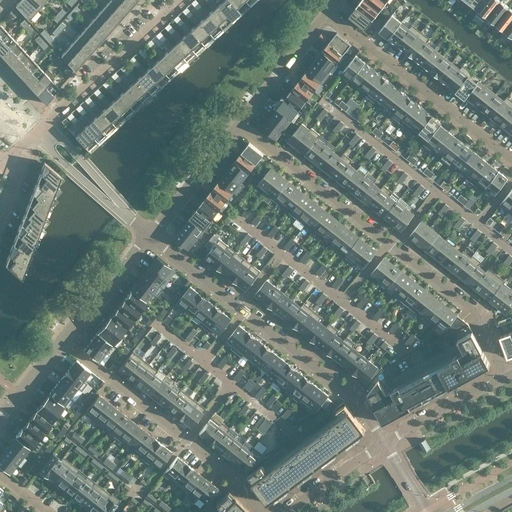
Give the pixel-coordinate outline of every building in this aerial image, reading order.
[(37,11),(25,0),(20,0),(15,6),(29,21),(37,11)] [(45,3),(41,0),(25,0),(37,11),(45,3)] [(130,6),(122,0),(110,0),(109,2),(123,14),(124,15),(132,7),(131,6),(130,6)] [(231,21),(217,6),(212,0),(209,0),(207,2),(213,10),(208,14),(208,15),(221,30),(231,21)] [(240,13),(227,0),(220,0),(222,1),(217,6),(231,21),(240,13)] [(248,5),(243,0),(227,0),(240,13),(248,5)] [(380,11),(365,0),(362,0),(357,7),(373,20),(380,11)] [(387,3),(383,0),(365,0),(380,11),(387,3)] [(476,15),(487,0),(473,0),(470,4),(479,11),(476,15)] [(484,22),(501,1),(499,0),(487,0),(476,15),(484,22)] [(496,25),(509,8),(501,1),(484,22),(485,22),(488,18),(496,25)] [(123,14),(109,2),(101,10),(116,23),(116,22),(117,23),(124,15),(123,14)] [(75,15),(80,10),(75,7),(71,12),(75,15)] [(221,30),(208,15),(208,14),(202,7),(198,11),(204,18),(199,22),(199,23),(213,38),(221,30)] [(373,20),(357,7),(349,17),(365,30),(373,20)] [(501,35),(511,21),(511,10),(509,8),(496,25),(504,31),(501,35)] [(19,15),(13,9),(10,13),(15,19),(19,15)] [(62,18),(66,13),(62,9),(57,14),(62,18)] [(116,23),(101,10),(94,18),(109,31),(109,30),(110,31),(117,23),(116,22),(116,23)] [(70,21),(75,15),(71,12),(66,17),(70,21)] [(57,23),(62,18),(57,14),(53,19),(57,23)] [(213,38),(199,23),(199,22),(193,15),(189,19),(195,26),(191,30),(190,31),(204,46),(213,38)] [(388,39),(401,22),(392,15),(379,32),(388,39)] [(109,31),(94,18),(87,26),(102,39),(102,38),(103,39),(110,31),(109,30),(109,31)] [(29,25),(24,20),(20,24),(24,29),(29,25)] [(510,42),(511,38),(511,21),(501,35),(510,42)] [(396,45),(409,29),(401,22),(388,39),(396,45)] [(61,32),(65,26),(61,23),(57,28),(61,32)] [(204,46),(190,31),(191,30),(184,23),(180,27),(186,34),(182,38),(181,39),(195,54),(204,46)] [(33,30),(29,25),(24,29),(29,34),(33,30)] [(405,52),(421,32),(412,25),(409,29),(396,45),(405,52)] [(102,39),(87,26),(80,34),(94,47),(95,46),(96,47),(103,39),(102,38),(102,39)] [(56,37),(61,32),(57,28),(52,33),(56,37)] [(49,35),(48,34),(44,30),(40,34),(45,39),(49,35)] [(195,54),(181,39),(182,38),(175,31),(171,35),(178,42),(173,46),(172,47),(186,62),(195,54)] [(426,42),(427,43),(430,39),(421,32),(405,52),(413,59),(426,42)] [(0,54),(1,56),(15,41),(7,33),(0,40),(0,54)] [(337,33),(337,34),(329,43),(344,54),(351,45),(337,33)] [(94,47),(80,34),(73,42),(87,55),(88,55),(89,55),(96,47),(95,46),(94,47)] [(53,40),(50,36),(49,35),(45,39),(49,44),(53,40)] [(43,41),(39,36),(35,40),(39,45),(43,41)] [(186,62),(172,47),(173,46),(166,39),(162,43),(169,50),(164,54),(164,55),(177,70),(186,62)] [(8,64),(22,49),(15,41),(1,56),(8,64)] [(48,46),(43,41),(39,45),(44,50),(48,46)] [(87,55),(73,42),(67,49),(82,63),(89,55),(88,55),(87,55)] [(422,66),(435,49),(427,43),(426,42),(413,59),(422,66)] [(344,54),(329,43),(322,52),(336,64),(344,54)] [(177,70),(164,55),(164,54),(158,47),(153,51),(160,58),(155,63),(168,78),(177,70)] [(16,72),(29,57),(22,49),(8,64),(16,72)] [(82,63),(67,49),(61,56),(75,71),(82,63)] [(430,72),(443,56),(435,49),(422,66),(430,72)] [(58,57),(53,52),(49,56),(54,61),(58,57)] [(336,64),(322,52),(314,62),(329,73),(336,64)] [(168,78),(155,63),(149,55),(144,59),(151,66),(146,71),(145,71),(159,86),(168,78)] [(349,83),(352,79),(365,63),(356,56),(340,76),(349,83)] [(439,79),(452,63),(443,56),(430,72),(439,79)] [(23,80),(37,65),(29,57),(16,72),(23,80)] [(62,62),(58,57),(54,61),(58,66),(62,62)] [(331,75),(329,73),(314,62),(307,71),(321,83),(323,85),(331,75)] [(360,86),(373,69),(365,63),(352,79),(360,86)] [(460,69),(452,63),(439,79),(447,86),(460,69)] [(159,86),(145,71),(146,71),(139,64),(135,68),(142,75),(137,79),(151,94),(159,86)] [(30,88),(44,73),(37,65),(23,80),(30,88)] [(456,93),(472,72),(463,66),(460,69),(447,86),(456,93)] [(73,74),(67,68),(63,72),(69,78),(73,74)] [(369,92),(382,76),(373,69),(360,86),(369,92)] [(321,83),(307,71),(299,81),(314,92),(321,83)] [(151,94),(137,79),(131,72),(127,76),(133,83),(128,87),(128,88),(142,103),(151,94)] [(479,81),(481,79),(472,72),(456,93),(465,100),(466,98),(466,97),(479,81)] [(38,96),(51,81),(44,73),(30,88),(38,96)] [(377,99),(390,83),(382,76),(369,92),(377,99)] [(142,103),(128,88),(128,87),(122,80),(118,84),(124,91),(120,95),(119,96),(133,111),(142,103)] [(45,104),(59,89),(51,81),(38,96),(45,104)] [(314,92),(299,81),(292,90),(306,102),(314,92)] [(487,88),(479,81),(466,97),(466,98),(474,104),(487,88)] [(386,106),(399,89),(390,83),(377,99),(386,106)] [(133,111),(119,96),(120,95),(113,88),(109,92),(115,99),(111,103),(110,104),(124,119),(133,111)] [(483,111),(496,95),(487,88),(474,104),(483,111)] [(394,113),(407,96),(399,89),(386,106),(394,113)] [(306,102),(292,90),(284,100),(299,111),(306,102)] [(504,101),(496,95),(483,111),(491,118),(504,101)] [(124,119),(110,104),(111,103),(104,96),(100,100),(106,107),(102,111),(101,112),(115,127),(124,119)] [(403,119),(416,103),(407,96),(394,113),(402,119),(403,119)] [(500,124),(511,109),(511,101),(507,97),(504,101),(491,118),(500,124)] [(299,111),(284,100),(277,109),(291,121),(299,111)] [(408,130),(424,110),(416,103),(403,119),(402,119),(399,123),(408,130)] [(115,127),(101,112),(102,111),(95,104),(91,108),(98,115),(93,119),(92,120),(106,135),(115,127)] [(291,121),(277,109),(269,118),(284,130),(291,121)] [(509,131),(511,126),(511,109),(500,124),(509,131)] [(417,137),(433,116),(424,110),(408,130),(417,137)] [(106,135),(92,120),(93,119),(86,112),(82,116),(89,123),(84,128),(97,143),(106,135)] [(440,125),(442,124),(433,116),(417,137),(425,143),(440,125)] [(284,130),(269,118),(262,128),(276,140),(284,130)] [(97,143),(84,128),(78,120),(73,124),(80,131),(74,136),(88,152),(97,143)] [(310,130),(302,124),(299,127),(292,136),(289,140),(297,147),(310,130)] [(435,148),(448,132),(440,125),(425,143),(423,145),(433,152),(436,148),(435,148)] [(317,139),(320,135),(312,129),(311,128),(310,130),(297,147),(305,153),(317,139)] [(444,155),(457,138),(448,132),(435,148),(436,148),(443,155),(444,155)] [(452,162),(465,145),(457,138),(444,155),(443,155),(440,158),(449,166),(452,162)] [(313,160),(325,145),(317,139),(305,153),(313,160)] [(249,143),(249,144),(242,153),(256,164),(264,155),(249,143)] [(321,166),(333,151),(325,145),(313,160),(321,166)] [(461,168),(474,152),(465,145),(452,162),(460,168),(461,168)] [(341,158),(340,157),(333,151),(321,166),(329,172),(341,158)] [(469,175),(482,159),(474,152),(461,168),(460,168),(457,172),(466,179),(469,175)] [(256,164),(242,153),(234,162),(249,174),(256,164)] [(349,164),(352,161),(352,160),(344,154),(343,154),(340,157),(341,158),(329,172),(337,179),(349,164)] [(478,182),(491,165),(482,159),(469,175),(478,182)] [(61,177),(46,164),(44,162),(40,173),(41,173),(40,174),(42,175),(57,187),(61,177)] [(241,183),(249,174),(234,162),(227,172),(241,183)] [(345,185),(357,170),(349,164),(337,179),(345,185)] [(486,188),(499,172),(491,165),(478,182),(486,188)] [(268,190),(279,175),(271,169),(256,187),(265,194),(268,191),(268,190)] [(354,192),(365,177),(357,170),(345,185),(354,192)] [(234,193),(241,183),(227,172),(219,181),(234,193)] [(508,179),(499,172),(486,188),(483,192),(492,199),(508,179)] [(57,187),(42,175),(40,174),(41,173),(40,173),(36,183),(37,184),(36,184),(38,185),(53,198),(57,187)] [(276,196),(287,182),(279,175),(268,190),(268,191),(276,196)] [(362,198),(373,183),(365,177),(354,192),(362,198)] [(467,178),(464,183),(471,188),(475,184),(467,178)] [(226,202),(234,193),(219,181),(212,191),(226,202)] [(284,203),(295,188),(287,182),(276,196),(273,200),(281,207),(284,203)] [(53,198),(38,185),(36,184),(37,184),(36,183),(32,193),(33,194),(32,194),(34,195),(49,208),(53,198)] [(381,190),(381,189),(373,183),(362,198),(370,204),(381,190)] [(389,196),(390,196),(393,192),(392,192),(384,186),(384,185),(381,189),(381,190),(370,204),(378,211),(389,196)] [(292,209),(303,194),(295,188),(284,203),(291,209),(292,209)] [(509,212),(511,207),(511,189),(500,205),(509,212)] [(226,202),(212,191),(204,200),(219,212),(226,202)] [(49,208),(34,195),(32,194),(33,194),(32,193),(28,203),(29,204),(30,206),(30,205),(45,218),(49,208)] [(297,219),(311,201),(303,194),(292,209),(291,209),(288,213),(289,213),(297,219)] [(386,217),(397,202),(390,196),(389,196),(378,211),(386,217)] [(219,212),(204,200),(197,210),(211,221),(219,212)] [(308,222),(320,207),(311,201),(297,219),(305,226),(308,222)] [(394,223),(405,209),(397,202),(386,217),(394,223)] [(45,218),(30,205),(30,206),(29,204),(28,203),(24,213),(25,214),(26,216),(26,215),(41,228),(45,218)] [(316,228),(328,214),(320,207),(308,222),(316,228)] [(402,230),(414,215),(405,209),(394,223),(402,230)] [(211,221),(197,210),(189,219),(204,231),(205,232),(213,222),(211,221)] [(41,228),(26,215),(26,216),(25,214),(24,213),(20,223),(21,224),(22,226),(23,225),(37,238),(41,228)] [(324,235),(336,220),(328,214),(316,228),(314,230),(315,230),(323,237),(324,235)] [(204,231),(189,219),(182,229),(196,240),(204,231)] [(332,241),(344,226),(336,220),(324,235),(332,241)] [(418,243),(430,228),(421,221),(410,236),(418,243)] [(37,238),(23,225),(22,226),(21,224),(20,223),(16,234),(17,234),(17,235),(18,236),(19,236),(33,248),(37,238)] [(340,247),(352,233),(344,226),(332,241),(340,247)] [(426,249),(438,234),(430,228),(418,243),(426,249)] [(189,250),(196,240),(182,229),(174,238),(189,250)] [(345,257),(360,239),(352,233),(340,247),(337,251),(345,257)] [(33,248),(19,236),(18,236),(17,235),(17,234),(16,234),(13,244),(13,245),(14,246),(15,246),(29,258),(33,248)] [(434,256),(446,241),(438,234),(426,249),(434,256)] [(229,246),(228,246),(220,239),(205,258),(214,265),(225,250),(226,250),(229,246)] [(353,264),(368,245),(360,239),(345,257),(353,264)] [(442,262),(454,247),(446,241),(434,256),(442,262)] [(29,258),(15,246),(14,246),(13,245),(13,244),(9,254),(9,255),(11,256),(25,268),(29,258)] [(376,252),(368,245),(353,264),(362,270),(376,252)] [(450,268),(462,253),(454,247),(442,262),(450,268)] [(233,256),(226,250),(225,250),(214,265),(222,271),(233,256)] [(458,274),(471,258),(463,251),(462,253),(450,268),(458,274)] [(241,262),(242,263),(245,259),(244,259),(236,252),(233,256),(222,271),(230,277),(241,262)] [(25,268),(11,256),(9,255),(9,254),(5,264),(21,279),(25,268)] [(158,256),(151,265),(166,277),(173,268),(158,256)] [(466,281),(478,266),(481,262),(473,256),(471,258),(458,274),(466,281)] [(379,281),(392,265),(384,258),(371,275),(379,281)] [(249,269),(249,268),(242,263),(241,262),(230,277),(238,284),(249,269)] [(159,285),(166,277),(151,265),(144,274),(159,285)] [(246,290),(261,272),(252,265),(249,268),(249,269),(238,284),(246,290)] [(389,286),(400,271),(392,265),(379,281),(377,283),(386,289),(386,290),(389,286)] [(474,287),(486,272),(478,266),(466,281),(474,287)] [(483,293),(497,275),(489,268),(486,272),(474,287),(483,293)] [(397,292),(408,277),(400,271),(389,286),(396,292),(397,292)] [(152,294),(159,285),(144,274),(138,282),(152,294)] [(491,300),(502,285),(505,281),(497,275),(483,293),(491,300)] [(402,302),(416,284),(408,277),(397,292),(396,292),(393,296),(394,296),(402,302)] [(267,280),(255,295),(264,302),(276,287),(267,280)] [(146,302),(152,294),(138,282),(131,291),(147,304),(148,303),(146,302)] [(413,305),(424,290),(416,284),(402,302),(410,308),(410,309),(413,305)] [(498,306),(510,291),(502,285),(491,300),(498,306)] [(184,312),(199,294),(190,287),(176,305),(184,312)] [(273,309),(284,294),(276,287),(264,302),(273,309)] [(507,313),(511,306),(511,288),(510,291),(498,306),(507,313)] [(421,311),(432,296),(424,290),(413,305),(420,311),(421,311)] [(147,304),(131,291),(124,299),(140,312),(147,304)] [(195,315),(207,300),(199,294),(184,312),(192,319),(195,315)] [(273,309),(281,315),(293,301),(284,294),(273,309)] [(429,317),(440,303),(432,296),(421,311),(420,311),(417,315),(418,315),(426,321),(429,318),(429,317)] [(140,312),(124,299),(117,308),(134,321),(140,312)] [(203,321),(215,306),(207,300),(195,315),(203,321)] [(293,301),(281,315),(290,322),(301,307),(293,301)] [(437,324),(448,309),(440,303),(429,317),(429,318),(437,324)] [(301,307),(290,322),(298,329),(313,310),(304,304),(301,307)] [(211,327),(223,313),(215,306),(203,321),(211,327)] [(134,321),(117,308),(111,316),(127,329),(134,321)] [(457,316),(448,309),(437,324),(450,334),(454,332),(450,325),(457,316)] [(313,310),(298,329),(307,335),(318,321),(321,317),(313,310)] [(231,319),(223,313),(211,327),(208,331),(216,338),(231,319)] [(127,329),(111,316),(104,325),(120,337),(126,329),(127,330),(127,329)] [(450,325),(454,332),(464,327),(466,331),(470,328),(468,325),(457,316),(450,325)] [(307,335),(315,342),(327,328),(318,321),(307,335)] [(327,328),(315,342),(324,349),(335,334),(338,330),(330,324),(327,328)] [(120,337),(104,325),(97,333),(113,346),(120,337)] [(235,347),(247,332),(239,325),(227,340),(235,347)] [(244,353),(256,339),(247,332),(235,347),(233,350),(241,357),(244,353)] [(365,389),(383,423),(490,365),(472,332),(458,340),(464,352),(459,355),(459,354),(451,358),(452,361),(401,389),(399,386),(391,390),(383,375),(385,373),(382,367),(365,389)] [(105,353),(111,345),(113,346),(97,333),(91,342),(105,353)] [(501,336),(508,357),(511,355),(511,337),(510,333),(501,336)] [(324,349),(332,356),(344,341),(335,334),(324,349)] [(252,360),(264,345),(256,339),(244,353),(252,360)] [(344,341),(332,356),(340,362),(352,347),(354,346),(345,339),(344,341)] [(98,362),(105,353),(91,342),(83,350),(98,362)] [(260,366),(272,351),(264,345),(252,360),(260,366)] [(352,347),(340,362),(349,369),(361,354),(352,347)] [(268,372),(280,358),(272,351),(260,366),(268,372)] [(126,377),(141,358),(133,352),(118,370),(126,377)] [(361,354),(349,369),(358,376),(369,361),(361,354)] [(134,383),(149,364),(141,358),(126,377),(134,383)] [(276,378),(287,364),(280,358),(268,372),(276,378)] [(84,381),(91,372),(76,360),(69,369),(84,381)] [(369,361),(358,376),(366,383),(378,368),(369,361)] [(154,374),(154,375),(157,371),(149,364),(134,383),(142,389),(154,374)] [(284,385),(296,370),(287,364),(276,378),(273,382),(281,389),(284,385)] [(84,381),(69,369),(62,377),(77,389),(84,381)] [(292,391),(303,376),(296,370),(284,385),(292,391)] [(150,396),(162,381),(154,375),(154,374),(142,389),(150,396)] [(300,398),(312,383),(303,376),(292,391),(289,395),(297,401),(300,398)] [(77,389),(62,377),(55,386),(70,398),(77,389)] [(158,402),(170,387),(162,381),(150,396),(158,402)] [(308,404),(319,389),(312,383),(300,398),(308,404)] [(70,398),(55,386),(49,394),(63,406),(64,406),(70,398)] [(178,394),(178,393),(170,387),(158,402),(166,408),(178,394)] [(174,415),(189,396),(181,389),(178,393),(178,394),(166,408),(174,415)] [(328,396),(319,389),(308,404),(305,407),(314,414),(328,396)] [(63,406),(49,394),(42,403),(58,415),(65,406),(64,406),(63,406)] [(92,420),(107,401),(98,395),(84,413),(92,420)] [(182,421),(197,402),(189,396),(174,415),(182,421)] [(100,426),(115,408),(107,401),(92,420),(100,426)] [(205,409),(197,402),(182,421),(191,428),(205,409)] [(58,415),(42,403),(35,411),(51,424),(52,423),(58,415)] [(108,432),(123,414),(115,408),(100,426),(108,432)] [(250,475),(247,476),(254,485),(266,502),(268,503),(270,502),(291,487),(294,484),(296,483),(365,431),(350,410),(289,455),(285,450),(284,448),(261,465),(262,466),(250,475)] [(51,424),(35,411),(29,420),(45,433),(52,424),(52,423),(51,424)] [(215,413),(199,434),(207,441),(222,422),(224,419),(215,413)] [(116,439),(131,420),(123,414),(108,432),(116,439)] [(45,433),(29,420),(22,428),(38,441),(45,433)] [(127,441),(139,427),(131,420),(116,439),(125,445),(128,442),(127,441)] [(227,432),(227,433),(230,429),(222,422),(207,441),(215,447),(227,432)] [(135,448),(147,433),(139,427),(127,441),(128,442),(135,448)] [(38,441),(22,428),(15,437),(30,448),(29,449),(31,450),(38,441)] [(235,439),(235,438),(227,433),(227,432),(215,447),(223,453),(235,439)] [(143,454),(155,439),(147,433),(135,448),(143,454)] [(30,448),(15,437),(9,445),(23,457),(29,449),(30,448)] [(151,460),(163,446),(155,439),(143,454),(140,457),(149,464),(152,461),(151,460)] [(231,460),(243,445),(235,439),(223,453),(223,454),(231,460)] [(426,441),(425,440),(419,443),(419,444),(424,453),(431,449),(426,441)] [(23,457),(9,445),(2,454),(17,465),(23,457)] [(239,466),(251,451),(243,445),(231,460),(239,466)] [(171,452),(163,446),(151,460),(152,461),(160,467),(171,452)] [(253,447),(250,451),(251,451),(239,466),(248,473),(262,454),(253,447)] [(61,460),(53,453),(38,471),(40,472),(46,477),(47,478),(61,460)] [(17,465),(2,454),(0,455),(0,466),(9,474),(17,465)] [(56,483),(71,464),(63,457),(61,460),(47,478),(48,477),(56,483)] [(171,482),(185,463),(177,457),(162,475),(171,482)] [(179,488),(193,470),(185,463),(171,482),(179,488)] [(64,489),(79,470),(71,464),(56,483),(64,489)] [(72,496),(84,480),(76,474),(79,470),(64,489),(72,496)] [(190,491),(201,476),(193,470),(179,488),(187,495),(190,491)] [(198,497),(209,482),(201,476),(190,491),(198,497)] [(80,502),(95,483),(95,482),(92,486),(84,480),(72,496),(80,502)] [(206,504),(218,489),(209,482),(198,497),(206,504)] [(88,509),(103,489),(95,483),(80,502),(88,509)] [(98,511),(112,494),(111,495),(103,489),(88,509),(92,511),(98,511)] [(248,511),(236,499),(228,491),(226,493),(225,494),(215,504),(215,503),(205,511),(248,511)] [(111,511),(120,501),(112,494),(98,511),(111,511)]
